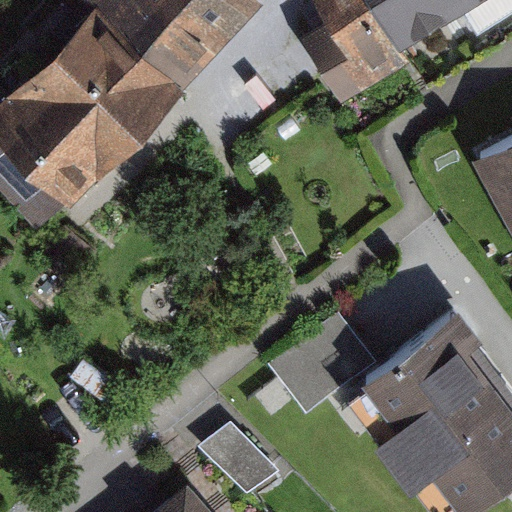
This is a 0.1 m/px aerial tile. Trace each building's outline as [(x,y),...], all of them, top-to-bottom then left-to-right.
[(259,0),(80,0),(76,5),(89,18),(8,99),(15,106),(0,119),(0,189),(37,229),(67,207),(70,211),(265,6),(259,0)] [(484,0),(315,0),(328,21),(301,38),(345,108),(414,64),(405,50),(484,0)] [(511,143),(476,164),(511,225),(511,143)] [(378,363),(340,312),(269,365),(307,416),(378,363)] [(480,511),(511,488),(511,409),(471,355),(486,344),(463,314),(347,401),(431,511),(480,511)] [(281,472),(232,421),(199,447),(248,494),(281,472)] [(209,511),(186,483),(149,511),(209,511)]
